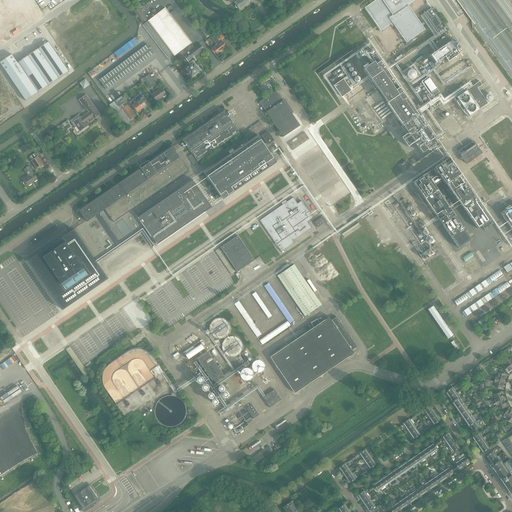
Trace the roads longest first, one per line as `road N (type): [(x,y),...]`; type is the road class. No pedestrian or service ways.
road 1 (residential): [(62,179),(320,0)]
road 2 (unknown): [(357,367),(358,340),(299,250)]
road 3 (unknown): [(471,285),(400,179)]
road 4 (residential): [(346,492),(452,421)]
